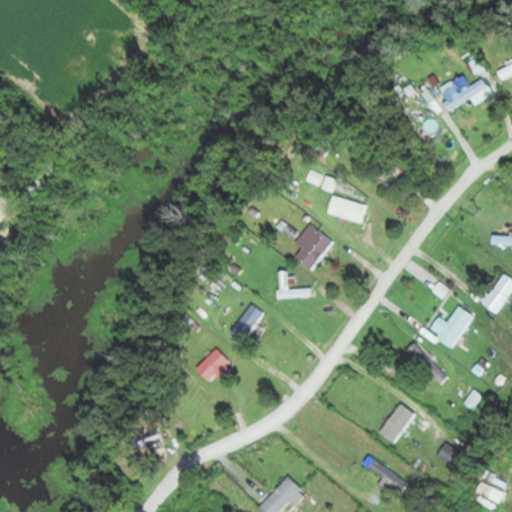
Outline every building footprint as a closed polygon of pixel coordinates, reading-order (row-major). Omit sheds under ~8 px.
[(486,77),(473,84),(468,75),(460,80),(463,86),(447,96),(454,108),(492,86),(486,77)] [(331,211),(364,219),(368,202),(336,194),(331,211)] [(298,256),(315,269),(336,240),(319,228),(298,256)] [(511,235),(495,235),(495,243),(511,242),(511,235)] [(487,290),(481,299),(498,311),(511,290),(511,276),(506,273),(491,294),(487,290)] [(267,311),(254,302),(233,331),(246,340),(267,311)] [(442,316),(433,330),(456,344),(475,313),(460,305),(450,321),(442,316)] [(404,347),(391,363),(404,374),(430,342),(423,337),(410,352),(404,347)] [(232,359),(220,347),(200,367),(212,379),(232,359)] [(397,441),(418,413),(403,402),(382,430),(397,441)] [(440,454),(458,466),(467,453),(449,441),(440,454)] [(410,483),(370,452),(364,461),(404,491),(410,483)] [(264,506),(270,511),(282,511),(304,486),(291,475),(264,506)]
